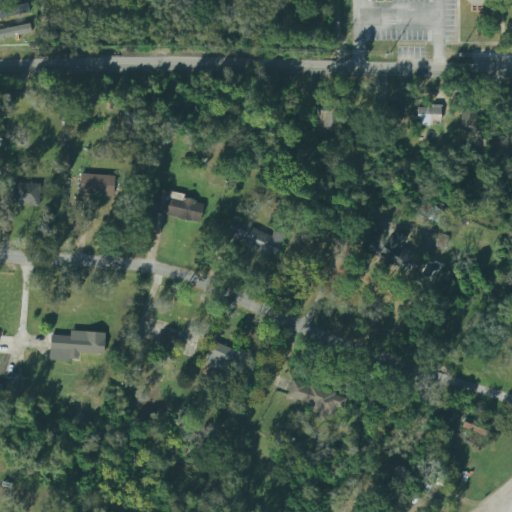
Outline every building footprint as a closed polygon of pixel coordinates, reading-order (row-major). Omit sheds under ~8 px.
[(0,8),(27,3),(29,13),(0,18),(0,8)] [(0,22),(5,22),(5,28),(27,23),(29,33),(0,38),(0,22)] [(323,132),(341,132),(341,101),(324,101),(324,108),(317,108),(317,120),(323,119),(323,132)] [(417,106),(416,123),(440,124),(441,107),(417,106)] [(462,109),(461,131),(476,131),(477,110),(462,109)] [(491,138),(491,154),(506,155),(507,139),(491,138)] [(114,176),(80,175),(80,195),(113,196),(114,176)] [(39,184),(13,183),(12,205),(39,206),(39,184)] [(150,211),(155,192),(156,193),(157,189),(169,192),(168,198),(182,201),(182,198),(196,201),(195,202),(203,204),(199,223),(177,218),(177,217),(150,211)] [(274,257),(285,234),(274,229),(271,236),(234,219),(227,232),(244,239),(242,243),(274,257)] [(395,228),(407,236),(401,245),(413,254),(401,272),(377,255),(395,228)] [(70,330),(70,335),(50,333),(48,359),(66,360),(66,357),(77,358),(78,352),(104,354),(105,332),(70,330)] [(205,367),(221,371),(222,366),(240,370),(245,352),(211,343),(205,367)] [(286,399),(315,406),(312,418),(324,421),(326,415),(334,417),(336,408),(343,410),(347,395),(290,381),(286,399)] [(461,429),(486,435),(488,424),(464,418),(461,429)]
